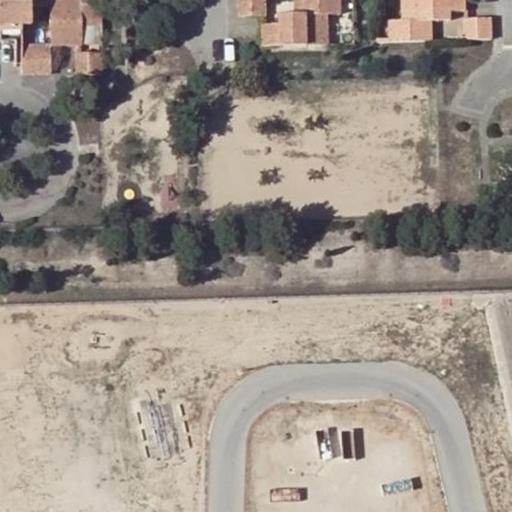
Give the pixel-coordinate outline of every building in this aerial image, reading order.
[(0,0),(0,41),(16,41),(26,40),(26,26),(31,26),(30,6),(30,1),(49,1),(49,6),(50,44),(22,45),(22,68),(22,76),(52,75),(51,46),(74,46),(82,46),(82,23),(81,19),(102,18),(101,0),(0,0)] [(238,0),(239,17),(262,17),(267,17),(266,0),(304,0),(305,14),(299,14),(279,14),(279,24),(262,24),(263,47),(329,45),(328,15),(340,14),(340,0),(238,0)] [(450,12),(466,12),(465,0),(402,0),(402,20),(389,20),(390,42),(425,41),(424,21),(430,21),(450,21),(450,12)] [(464,40),(492,40),(491,18),(466,18),(464,19),(464,40)] [(103,52),(75,53),(75,75),(103,74),(103,52)]
